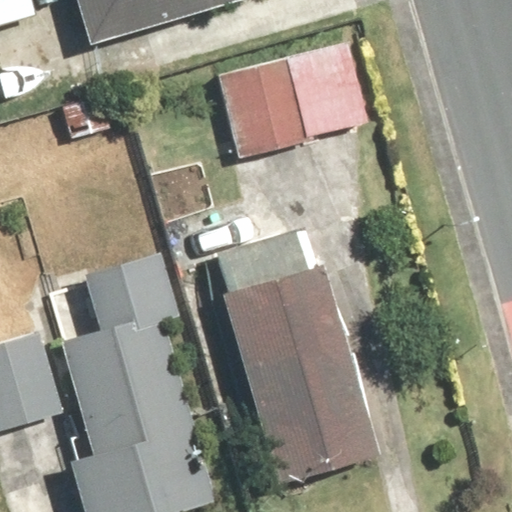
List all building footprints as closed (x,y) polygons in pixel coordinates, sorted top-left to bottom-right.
[(0,0),(0,37),(5,54),(48,41),(41,15),(36,0),(0,0)] [(87,0),(102,45),(242,0),(87,0)] [(355,38),(225,74),(248,159),(378,123),(355,38)] [(109,86),(67,98),(78,141),(121,130),(109,86)] [(227,255),(241,295),(232,298),(291,477),(391,443),(332,265),(323,268),(309,228),(227,255)] [(199,511),(231,502),(170,320),(185,314),(165,252),(54,290),(75,352),(108,451),(75,462),(91,511),(199,511)] [(52,328),(0,339),(0,430),(71,414),(52,328)]
